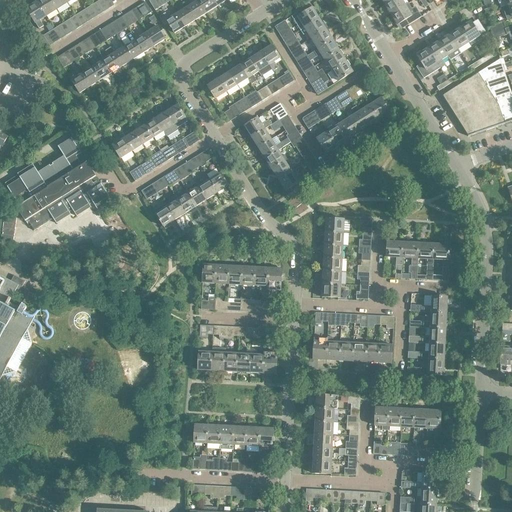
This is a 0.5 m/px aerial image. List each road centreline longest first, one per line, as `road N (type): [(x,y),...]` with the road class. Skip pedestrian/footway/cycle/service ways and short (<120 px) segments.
road 1 (unclassified): [(481,392),(486,230),(457,167)]
road 2 (residential): [(295,304),(292,247),(213,136)]
road 3 (residential): [(213,136),(179,76),(184,64),(261,15)]
road 4 (residential): [(285,481),(295,320)]
road 5 (unclassified): [(457,167),(387,55)]
road 6 (residential): [(285,481),(157,474)]
road 7 (unclassified): [(476,511),(481,392)]
